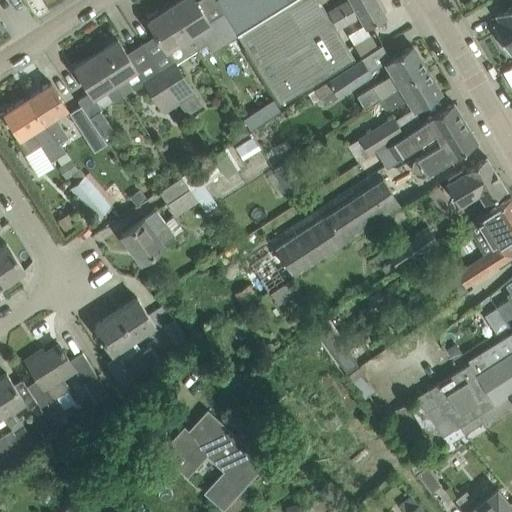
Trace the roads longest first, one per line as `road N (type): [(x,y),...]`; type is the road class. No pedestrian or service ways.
road 1 (unknown): [(46,294),(116,399),(141,407),(169,403),(205,384)]
road 2 (residential): [(0,328),(46,294),(51,272),(49,250),(0,176)]
road 3 (tertiary): [(511,148),(427,0)]
